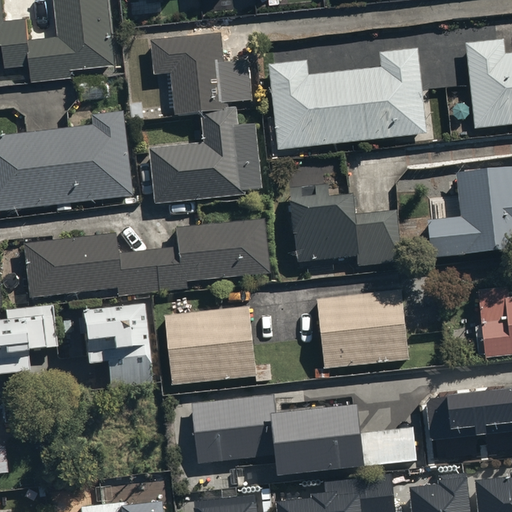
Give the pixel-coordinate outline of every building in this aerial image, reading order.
[(0,0),(0,43),(3,44),(6,67),(30,65),(32,81),(73,77),(72,69),(116,64),(109,0),(55,0),(60,36),(30,39),(27,17),(5,20),(3,0),(0,0)] [(238,110),(229,111),(229,105),(253,102),(249,62),(225,64),(223,35),(152,42),(156,76),(172,75),(176,117),(203,114),(206,145),(151,150),(156,206),(247,197),(246,193),(263,191),(257,127),(239,128),(238,110)] [(476,131),(511,127),(511,54),(507,56),(505,41),(466,45),(476,131)] [(279,151),(428,136),(419,50),(381,54),(382,69),(309,76),(308,62),(270,66),(279,151)] [(0,212),(132,197),(122,113),(91,117),(93,126),(0,137),(0,212)] [(511,170),(458,176),(463,219),(429,223),(433,260),(511,251),(511,170)] [(403,264),(398,212),(357,217),(355,199),(331,201),(329,186),(291,190),(299,265),(359,258),(360,268),(403,264)] [(187,290),(186,283),(269,274),(263,220),(176,230),(178,249),(118,255),(116,235),(24,245),(30,299),(117,290),(118,298),(187,290)] [(319,301),(326,371),(410,362),(403,293),(319,301)] [(511,299),(480,303),(487,361),(511,357),(511,299)] [(0,378),(29,375),(27,352),(58,349),(53,307),(6,312),(8,323),(0,323),(0,378)] [(111,387),(152,383),(144,307),(82,314),(88,369),(109,366),(111,387)] [(167,317),(174,387),(258,378),(251,309),(167,317)] [(511,389),(426,399),(431,441),(511,432),(511,389)] [(26,395),(0,398),(0,421),(7,421),(6,418),(29,415),(26,395)] [(276,396),(194,405),(200,465),(278,457),(280,480),(366,471),(366,468),(417,462),(414,429),(362,435),(359,409),(278,418),(276,396)] [(5,448),(0,449),(0,475),(8,475),(5,448)] [(440,479),(441,489),(410,492),(412,511),(472,511),(469,486),(468,476),(440,479)] [(326,484),(328,503),(279,508),(279,511),(396,511),(393,477),(326,484)] [(511,511),(511,481),(477,485),(480,511),(511,511)] [(259,511),(258,500),(196,507),(196,511),(259,511)]
